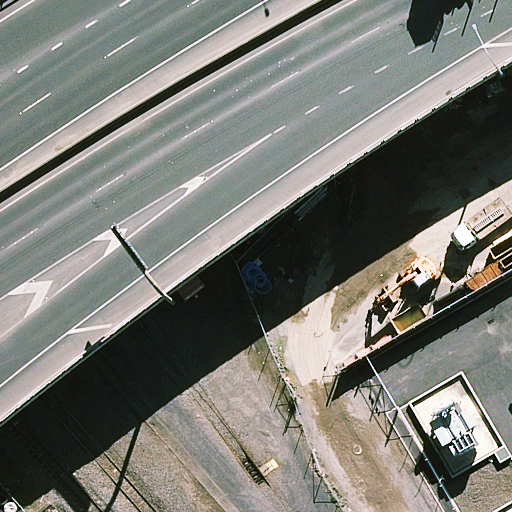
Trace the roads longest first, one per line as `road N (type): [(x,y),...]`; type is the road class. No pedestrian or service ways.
road 1 (trunk): [(485,0),(381,97),(0,380)]
road 2 (trunk): [(461,0),(268,101),(0,270)]
road 3 (trunk): [(0,130),(208,0)]
road 4 (trunk): [(0,62),(122,0)]
